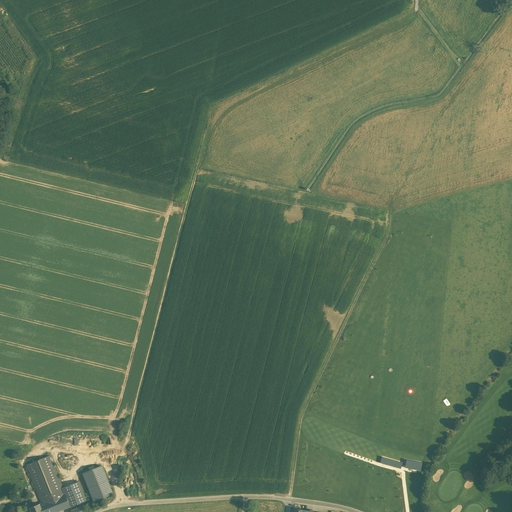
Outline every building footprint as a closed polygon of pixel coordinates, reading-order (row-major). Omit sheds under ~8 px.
[(50,456),(27,465),(42,503),(47,501),(49,500),(47,494),(56,490),(63,488),(63,487),(50,456)] [(401,469),(402,462),(382,457),(381,463),(401,469)] [(407,460),(405,467),(421,470),(422,463),(407,460)] [(102,466),(83,473),(94,501),(113,494),(102,466)] [(86,501),(79,481),(64,487),(71,506),(86,501)] [(56,490),(64,509),(71,507),(63,488),(56,490)] [(47,501),(51,511),(56,511),(64,509),(56,490),(47,494),(49,500),(47,501)] [(42,503),(40,504),(43,511),(51,511),(47,501),(42,503)]
